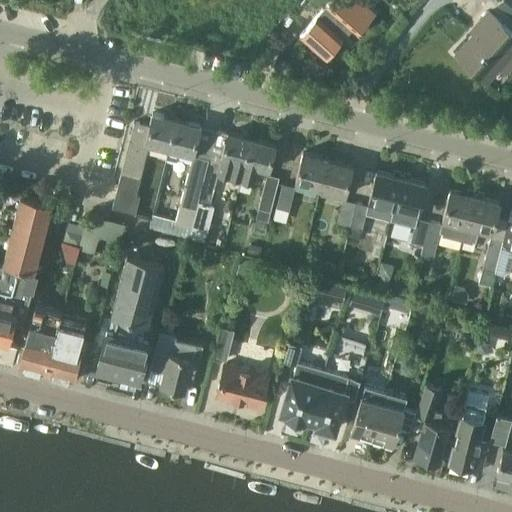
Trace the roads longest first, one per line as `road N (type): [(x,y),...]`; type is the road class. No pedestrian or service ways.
road 1 (tertiary): [(494,511),(0,384)]
road 2 (residential): [(511,161),(207,85)]
road 3 (residential): [(207,85),(0,31)]
